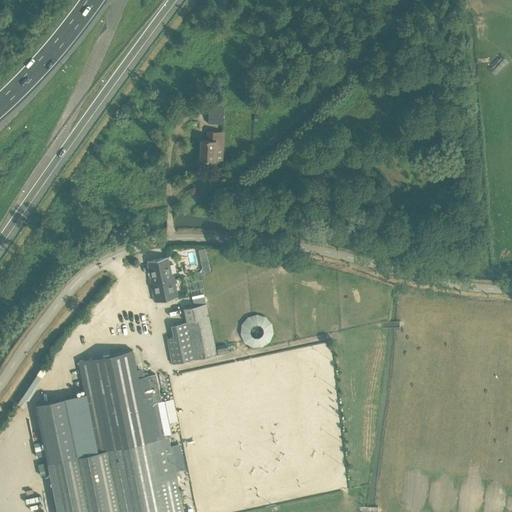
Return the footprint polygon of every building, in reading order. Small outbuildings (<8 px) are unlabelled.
[(508,61),(500,53),(498,55),(497,54),(495,56),(496,57),(491,64),(489,63),(487,65),(489,66),(487,68),(496,76),(508,61)] [(208,123),(223,124),(223,114),(209,113),(208,123)] [(223,148),(222,148),(223,132),(208,131),(207,140),(201,139),(200,159),(223,160),(223,148)] [(426,232),(409,227),(406,240),(422,244),(426,232)] [(151,279),(173,274),(171,274),(168,256),(147,261),(151,279)] [(173,274),(151,279),(150,279),(155,302),(173,298),(174,300),(177,299),(177,297),(178,297),(173,274)] [(172,364),(216,354),(206,303),(184,308),(187,322),(175,324),(178,336),(167,338),(172,364)] [(247,318),(242,324),(241,328),(241,333),(244,339),(249,344),(256,346),(263,344),(268,341),(271,337),(272,332),(272,326),(269,321),(266,318),(260,315),(254,315),(247,318)] [(141,325),(143,336),(154,335),(155,341),(163,340),(161,323),(141,325)] [(318,345),(180,370),(182,381),(175,382),(176,387),(321,361),(318,345)] [(78,361),(85,393),(36,404),(43,441),(46,454),(48,462),(50,473),(58,511),(183,511),(168,434),(164,435),(157,402),(153,403),(152,399),(157,398),(155,390),(151,391),(147,376),(138,377),(133,350),(78,361)] [(218,355),(218,361),(248,357),(247,351),(218,355)] [(354,384),(351,365),(344,365),(346,385),(354,384)] [(42,379),(37,375),(17,404),(22,407),(26,400),(28,400),(42,379)] [(43,441),(33,443),(36,457),(46,454),(43,441)] [(48,462),(37,464),(40,475),(50,473),(48,462)]
